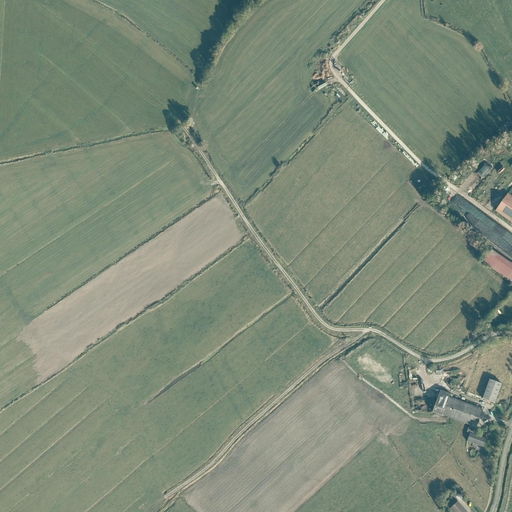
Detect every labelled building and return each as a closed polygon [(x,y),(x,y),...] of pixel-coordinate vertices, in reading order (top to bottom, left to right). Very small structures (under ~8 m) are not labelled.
[(511,196),(508,193),(495,211),(511,223),(511,196)] [(483,262),(511,282),(511,263),(492,249),(483,262)] [(490,379),(483,398),(495,402),(502,383),(490,379)] [(486,438),(474,434),(476,427),(483,409),(449,396),(450,393),(441,390),(432,412),(442,416),(442,415),(469,425),(467,432),(470,433),(467,441),(483,447),(486,438)] [(467,511),(459,502),(451,509),(453,511),(467,511)]
